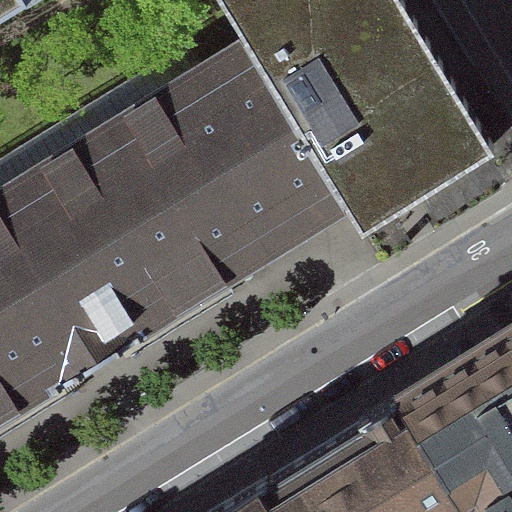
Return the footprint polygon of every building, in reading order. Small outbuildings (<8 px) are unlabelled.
[(0,0),(0,46),(75,0),(0,0)] [(203,0),(243,63),(350,238),(371,271),(504,190),(386,0),(203,0)] [(243,63),(0,211),(0,452),(222,316),(350,238),(243,63)] [(511,511),(511,303),(397,374),(469,491),(482,511),(511,511)] [(397,374),(171,511),(435,511),(469,491),(397,374)]
